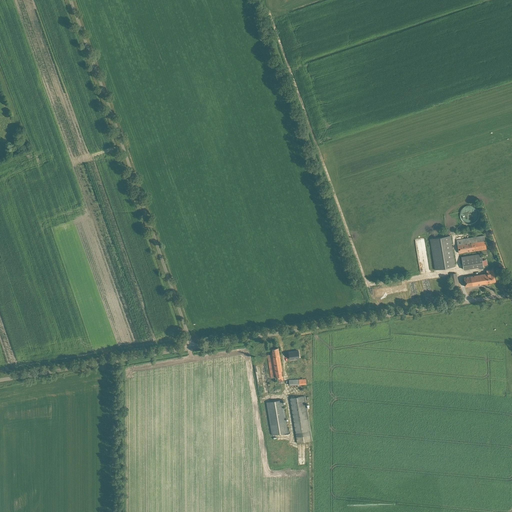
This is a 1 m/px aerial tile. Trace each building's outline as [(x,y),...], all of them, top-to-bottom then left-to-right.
[(465,206),(463,207),(462,208),(461,209),(460,212),(460,215),(460,217),(461,219),(462,220),(463,222),(466,223),(468,224),(469,224),(471,224),(474,223),(475,222),(476,221),(477,220),(478,219),(478,218),(479,216),(479,214),(479,213),(479,212),(478,210),(478,209),(477,208),(476,207),(474,206),(473,205),(472,205),(470,205),(469,205),(467,205),(465,206)] [(430,239),(435,270),(455,266),(450,235),(430,239)] [(456,240),(459,253),(486,248),(484,235),(456,240)] [(483,266),(481,253),(462,256),(463,269),(483,266)] [(487,273),(489,282),(495,281),(495,276),(494,272),(493,269),(486,270),(487,273)] [(459,288),(458,283),(456,273),(450,274),(453,289),(459,288)] [(464,277),(465,287),(489,283),(489,282),(487,273),(464,277)] [(267,355),(268,363),(280,361),(278,347),(271,349),(272,354),(267,355)] [(299,350),(289,352),(290,359),(300,357),(299,350)] [(280,361),(268,363),(271,378),(278,376),(278,380),(283,379),(280,361)] [(290,398),(297,443),(312,440),(305,396),(290,398)] [(288,433),(286,423),(282,399),(267,402),(272,435),(288,433)]
